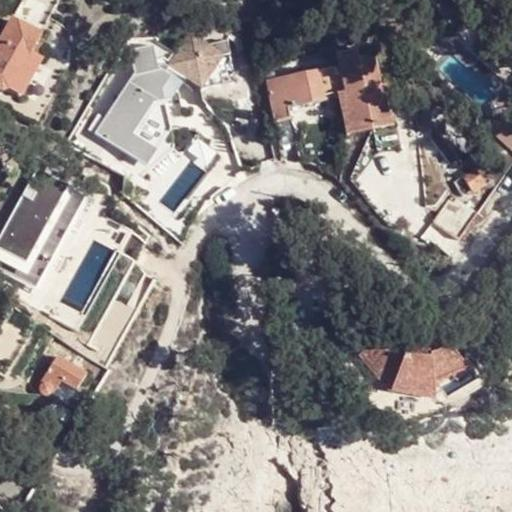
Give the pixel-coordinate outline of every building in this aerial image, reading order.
[(349,0),(341,0),(330,11),(339,20),(354,5),(349,0)] [(0,95),(9,92),(31,53),(40,35),(11,20),(0,38),(0,95)] [(157,147),(137,139),(161,102),(164,101),(169,100),(186,75),(202,89),(224,53),(226,39),(209,43),(188,30),(168,62),(164,60),(160,60),(155,42),(123,50),(124,80),(93,134),(147,163),(157,147)] [(339,68),(267,84),(275,123),(294,119),(291,109),(327,101),(326,95),(337,92),(345,91),(353,125),(369,121),(371,131),(396,125),(388,93),(385,93),(365,98),(362,89),(384,84),(376,54),(360,58),(358,49),(337,54),(339,68)] [(42,59),(31,53),(9,92),(22,99),(42,59)] [(235,79),(224,53),(202,89),(235,79)] [(385,93),(384,84),(362,89),(365,98),(385,93)] [(345,127),(353,125),(345,91),(337,92),(345,127)] [(171,128),(164,101),(161,102),(137,139),(157,147),(171,128)] [(511,114),(497,136),(511,149),(511,114)] [(348,136),(371,131),(369,121),(353,125),(345,127),(348,136)] [(476,168),(461,177),(472,194),(486,185),(476,168)] [(460,240),(479,214),(453,197),(436,223),(460,240)] [(341,242),(328,228),(317,239),(331,254),(341,242)] [(390,331),(360,354),(391,392),(392,389),(430,392),(433,381),(467,368),(444,337),(427,343),(410,342),(390,331)] [(45,396),(46,396),(52,394),(53,394),(62,382),(76,391),(87,374),(58,357),(38,386),(41,388),(40,390),(41,394),(43,395),(45,396)]
